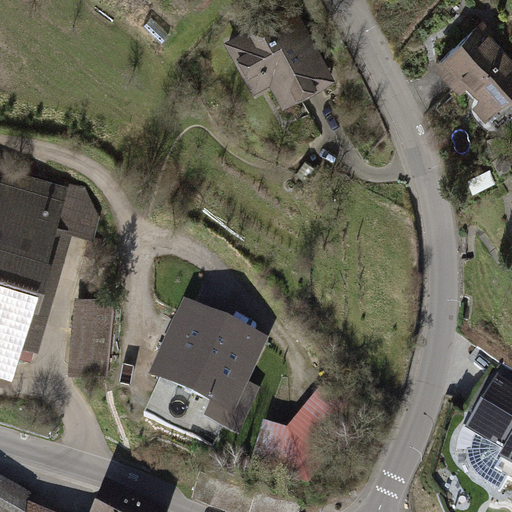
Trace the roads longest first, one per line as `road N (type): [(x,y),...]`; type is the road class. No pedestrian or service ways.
road 1 (unclassified): [(342,0),(395,96),(431,183),(441,235),(444,287),(428,390),(379,511)]
road 2 (residential): [(207,511),(0,439)]
